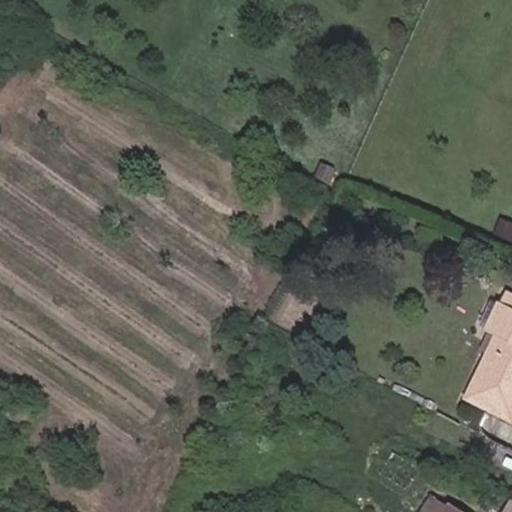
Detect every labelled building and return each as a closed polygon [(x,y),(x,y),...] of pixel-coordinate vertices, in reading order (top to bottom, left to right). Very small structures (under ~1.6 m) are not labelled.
[(335,174),(320,166),(313,181),(327,188),(335,174)] [(511,249),(511,228),(505,225),(497,243),(511,249)] [(502,292),(511,296),(511,277),(510,277),(502,292)] [(511,296),(502,292),(489,322),(501,328),(473,388),(511,408),(511,296)] [(294,380),(271,369),(263,387),(286,397),(294,380)] [(303,480),(314,487),(330,458),(319,451),(303,480)] [(496,511),(511,511),(511,503),(503,498),(496,511)] [(431,500),(423,511),(453,511),(451,510),(431,500)]
